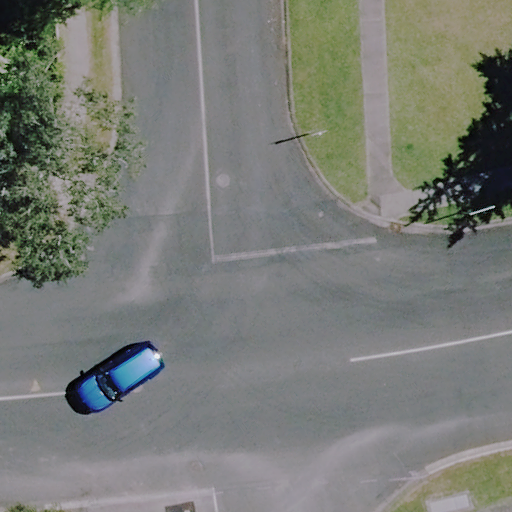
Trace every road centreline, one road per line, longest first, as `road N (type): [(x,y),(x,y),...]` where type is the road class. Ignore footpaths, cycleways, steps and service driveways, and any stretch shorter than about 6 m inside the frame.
road 1 (residential): [(200,0),(214,379)]
road 2 (residential): [(214,379),(511,330)]
road 3 (residential): [(0,399),(214,379)]
road 4 (residential): [(220,511),(214,379)]
